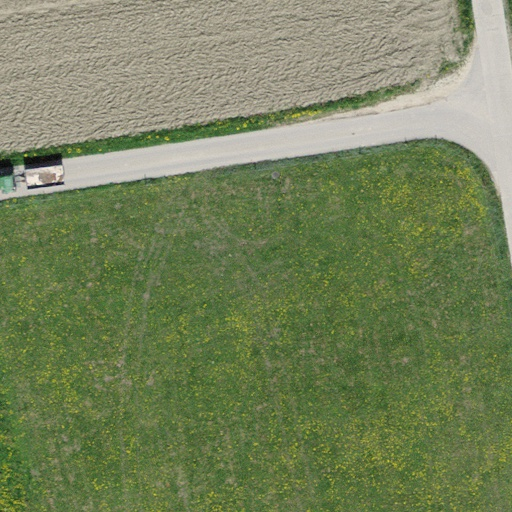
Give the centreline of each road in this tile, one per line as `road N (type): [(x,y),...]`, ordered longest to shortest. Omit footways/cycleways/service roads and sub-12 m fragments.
road 1 (track): [(0,187),(501,115)]
road 2 (residential): [(511,183),(484,0)]
